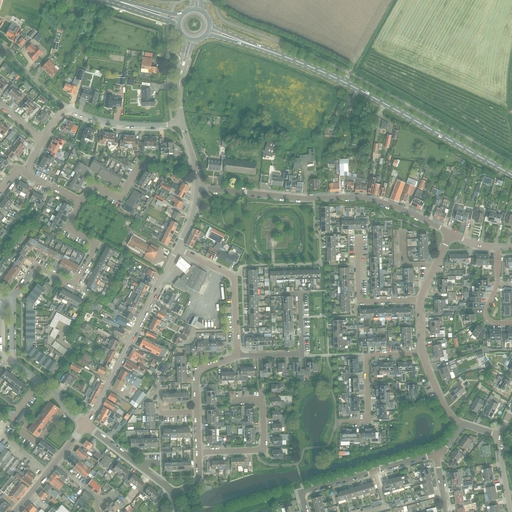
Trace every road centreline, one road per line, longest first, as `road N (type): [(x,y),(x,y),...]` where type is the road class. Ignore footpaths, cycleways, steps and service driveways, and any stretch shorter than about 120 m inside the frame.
road 1 (secondary): [(511,175),(323,72),(209,31)]
road 2 (residential): [(450,234),(399,207),(358,198),(197,187)]
road 3 (tertiary): [(84,423),(175,248)]
road 4 (residential): [(305,511),(304,493),(435,456)]
road 5 (residential): [(239,355),(301,353),(299,293),(271,294)]
road 6 (unclassified): [(239,355),(235,278),(175,248)]
road 7 (residential): [(199,452),(263,449),(261,400),(234,400)]
road 8 (residential): [(419,301),(363,301),(356,235)]
road 9 (residential): [(181,124),(88,117),(64,105)]
